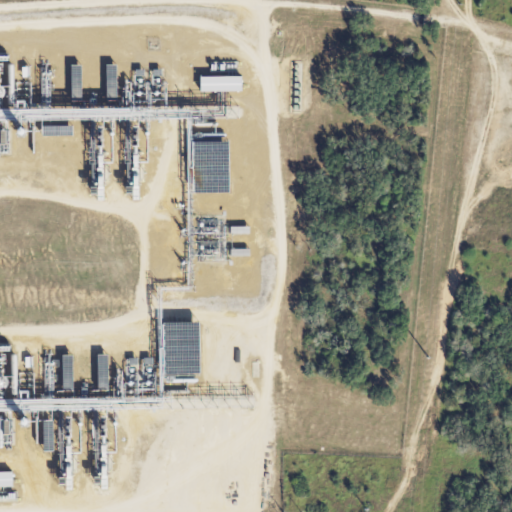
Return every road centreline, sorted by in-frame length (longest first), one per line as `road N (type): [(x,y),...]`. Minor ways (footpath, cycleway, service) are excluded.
road 1 (residential): [(115,511),(136,433),(194,410),(224,384),(262,289),(257,0)]
road 2 (residential): [(0,3),(320,3),(511,30)]
road 3 (residential): [(220,387),(279,404),(274,511)]
